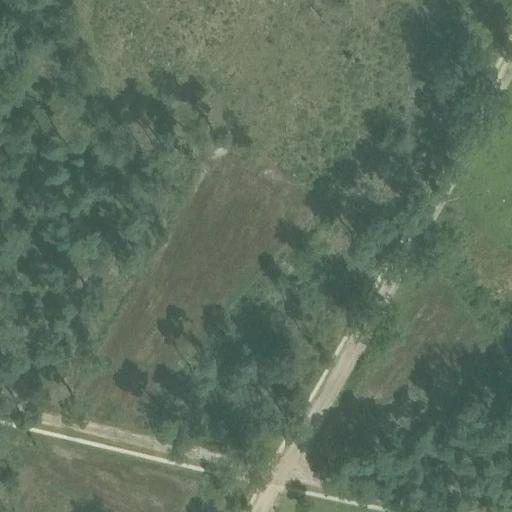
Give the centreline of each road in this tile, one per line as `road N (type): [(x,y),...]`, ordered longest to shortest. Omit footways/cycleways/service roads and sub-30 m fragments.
road 1 (track): [(511,67),(282,478)]
road 2 (track): [(282,478),(0,412)]
road 3 (track): [(436,511),(282,478)]
